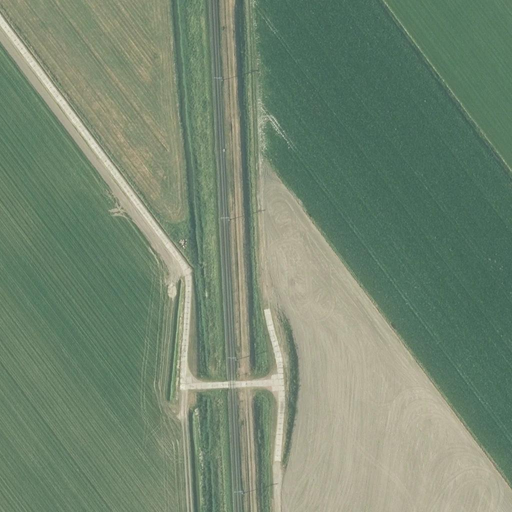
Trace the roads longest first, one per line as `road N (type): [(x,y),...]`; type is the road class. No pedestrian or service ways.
road 1 (track): [(252,511),(228,0)]
road 2 (track): [(280,382),(264,313),(261,148)]
road 3 (track): [(140,208),(0,20)]
road 4 (track): [(140,208),(187,272),(182,387)]
road 5 (track): [(253,0),(261,148)]
road 6 (track): [(280,382),(277,511)]
road 7 (track): [(182,387),(187,511)]
